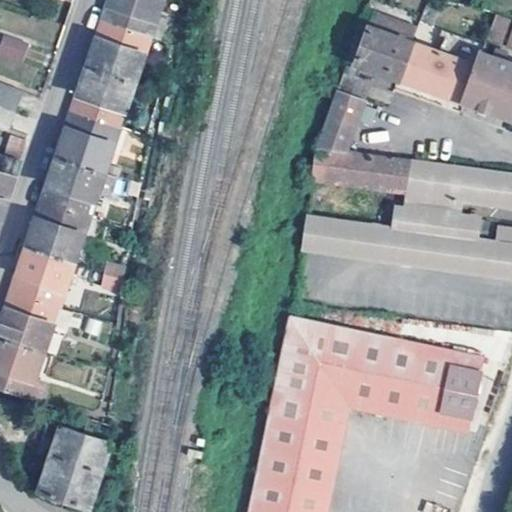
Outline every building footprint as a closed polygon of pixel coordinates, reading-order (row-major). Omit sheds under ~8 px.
[(153,37),(165,0),(115,0),(115,2),(108,23),(153,37)] [(511,19),(511,16),(500,13),(492,38),(505,42),(511,19)] [(137,83),(153,37),(108,23),(101,43),(93,68),(137,83)] [(400,81),(414,43),(363,25),(341,91),(366,100),(372,82),(355,77),(358,66),(400,81)] [(483,53),(486,54),(489,47),(449,31),(444,47),(437,45),(435,50),(414,43),(400,81),(466,104),(483,53)] [(9,36),(3,54),(26,62),(32,44),(9,36)] [(483,53),(466,104),(511,119),(511,63),(506,62),(509,52),(499,50),(496,57),(486,54),(483,53)] [(85,93),(78,113),(122,129),(137,83),(93,68),(85,93)] [(0,82),(0,103),(17,109),(22,91),(0,82)] [(349,152),(366,100),(341,91),(321,148),(349,152)] [(0,125),(11,129),(17,109),(0,103),(0,125)] [(122,129),(78,113),(71,134),(63,159),(107,173),(122,129)] [(11,134),(4,152),(19,157),(25,139),(11,134)] [(511,175),(454,167),(444,166),(349,152),(321,148),(318,161),(317,181),(411,193),(409,210),(399,209),(397,229),(311,217),(306,249),(511,277),(511,228),(502,227),(499,243),(490,242),(493,222),(463,218),(464,201),(511,206),(511,175)] [(0,231),(24,161),(9,156),(4,171),(0,169),(0,231)] [(107,173),(63,159),(53,185),(47,203),(92,219),(107,173)] [(329,191),(315,190),(312,210),(326,212),(329,191)] [(92,219),(47,203),(40,222),(31,249),(77,264),(85,239),(92,219)] [(100,222),(92,219),(85,239),(93,242),(100,222)] [(23,273),(16,294),(62,309),(77,264),(31,249),(23,273)] [(109,265),(108,274),(126,280),(128,268),(109,265)] [(126,280),(108,274),(105,289),(124,293),(126,280)] [(1,339),(46,354),(55,328),(69,334),(74,316),(61,312),(62,309),(16,294),(9,314),(1,339)] [(488,360),(296,319),(251,511),(328,511),(352,408),(473,432),(488,360)] [(0,389),(31,400),(46,354),(1,339),(0,342),(0,389)] [(87,436),(113,444),(117,429),(92,421),(87,436)] [(92,508),(113,444),(87,436),(65,429),(45,493),(92,508)]
